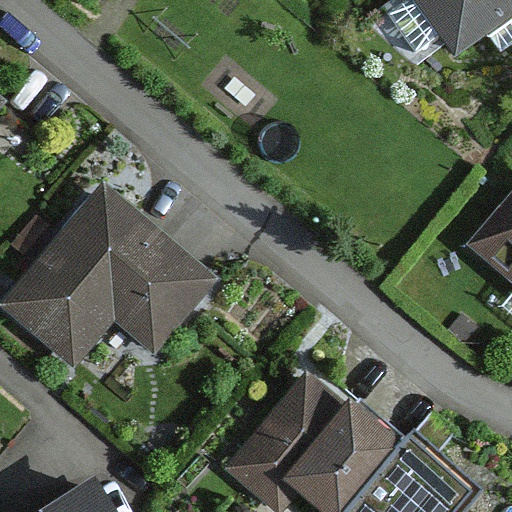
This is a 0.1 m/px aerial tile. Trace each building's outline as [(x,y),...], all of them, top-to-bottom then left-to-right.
[(511,0),(404,0),(446,55),(511,5),(511,0)] [(511,182),(510,181),(450,249),(511,302),(511,182)] [(87,195),(0,304),(0,309),(69,365),(100,326),(147,363),(206,289),(87,195)] [(328,511),(352,511),(406,451),(348,400),(338,412),(308,386),(233,470),(279,511),(300,487),(328,511)] [(461,511),(467,505),(406,451),(352,511),(461,511)] [(99,511),(83,489),(49,511),(99,511)]
